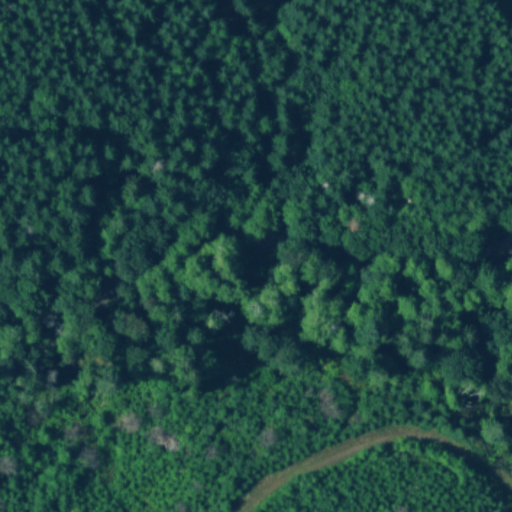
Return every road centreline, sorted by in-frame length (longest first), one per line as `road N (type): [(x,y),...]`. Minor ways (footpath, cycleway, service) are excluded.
road 1 (residential): [(0,305),(143,274),(443,274),(511,196)]
road 2 (track): [(511,485),(459,450),(407,436),(286,484),(257,511)]
